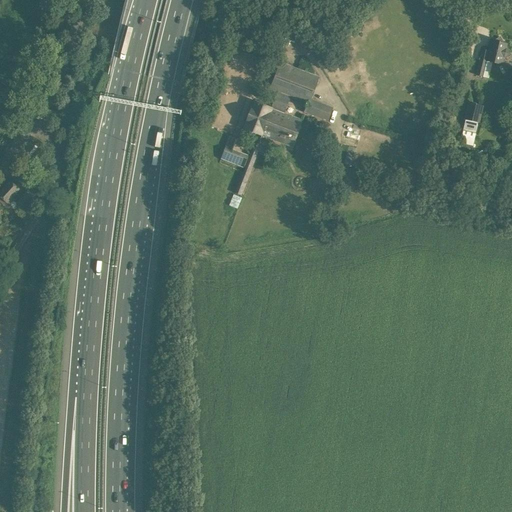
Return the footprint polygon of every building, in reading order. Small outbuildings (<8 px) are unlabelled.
[(486,61),(501,64),(503,58),(509,54),(505,48),(506,44),(504,43),(500,37),(494,41),(491,40),(486,61)] [(476,75),(482,76),(486,63),(479,61),(476,75)] [(272,108),(261,135),(262,135),(292,147),(302,120),(284,113),(290,97),(307,103),(304,112),(327,121),(332,108),(310,100),(318,77),(280,63),(270,89),(277,92),(271,108),(272,108)] [(482,102),(469,100),(463,130),(475,133),(482,102)] [(243,128),(261,135),(272,108),(271,108),(254,102),(243,128)] [(347,121),(346,136),(359,138),(360,122),(347,121)] [(220,159),(243,168),(249,155),(234,150),(239,138),(231,135),(226,147),(225,147),(220,159)] [(255,143),(252,150),(257,152),(260,145),(255,143)] [(257,152),(252,150),(235,193),(241,195),(257,152)] [(444,162),(436,160),(435,167),(442,169),(444,162)] [(431,183),(445,186),(449,171),(435,168),(431,183)] [(0,202),(3,205),(5,202),(7,203),(9,205),(14,200),(16,203),(23,196),(17,191),(19,189),(10,181),(0,191),(0,202)] [(34,183),(24,195),(30,200),(27,203),(33,208),(46,193),(34,183)] [(474,202),(467,203),(469,215),(476,214),(474,202)] [(477,208),(483,216),(490,212),(484,203),(477,208)]
